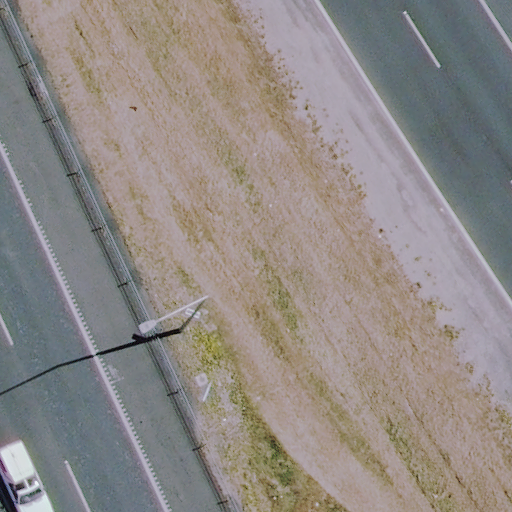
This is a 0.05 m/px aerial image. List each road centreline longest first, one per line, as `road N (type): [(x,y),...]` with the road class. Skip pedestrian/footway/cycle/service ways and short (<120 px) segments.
road 1 (motorway): [(396,0),(511,180)]
road 2 (motorway): [(0,319),(87,511)]
